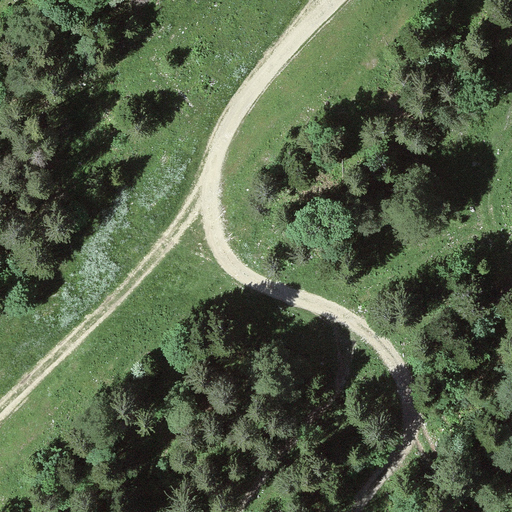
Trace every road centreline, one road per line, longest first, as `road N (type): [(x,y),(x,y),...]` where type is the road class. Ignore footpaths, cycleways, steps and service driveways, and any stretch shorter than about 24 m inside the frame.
road 1 (track): [(214,228),(223,254),(243,274),(280,299),(353,319),(401,364),(417,399),(416,444),(362,511)]
road 2 (track): [(214,228),(165,291),(94,336),(0,424)]
road 3 (track): [(348,0),(258,88),(226,153),(214,228)]
